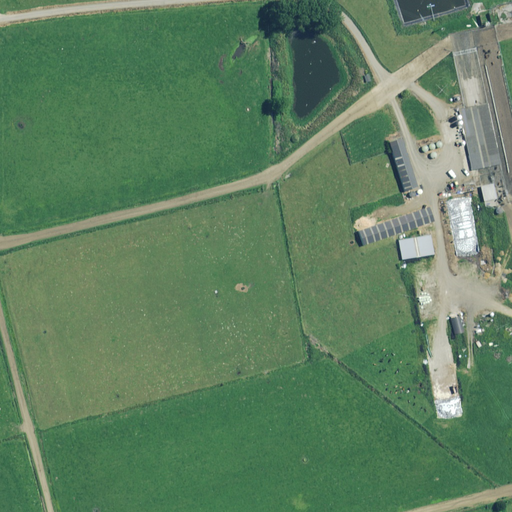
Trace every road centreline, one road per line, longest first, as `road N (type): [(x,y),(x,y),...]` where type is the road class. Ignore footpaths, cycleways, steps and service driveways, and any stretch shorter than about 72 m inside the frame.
road 1 (track): [(0,277),(58,511)]
road 2 (track): [(511,28),(447,45),(400,78)]
